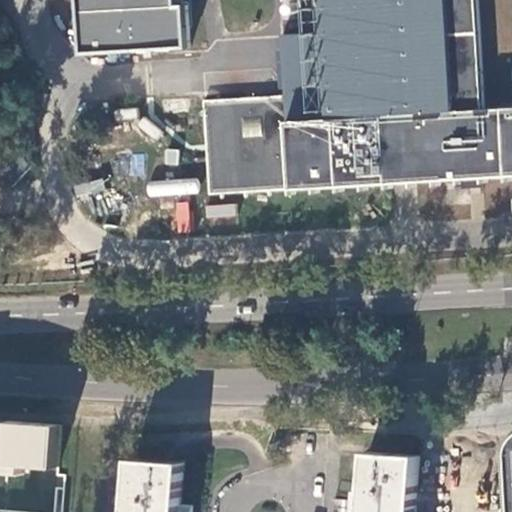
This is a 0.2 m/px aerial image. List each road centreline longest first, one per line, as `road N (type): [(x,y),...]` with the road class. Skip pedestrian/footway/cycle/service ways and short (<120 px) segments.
road 1 (trunk): [(511,290),(0,315)]
road 2 (trunk): [(0,375),(228,386),(511,374)]
road 3 (unknown): [(37,47),(199,59),(213,48),(210,0)]
